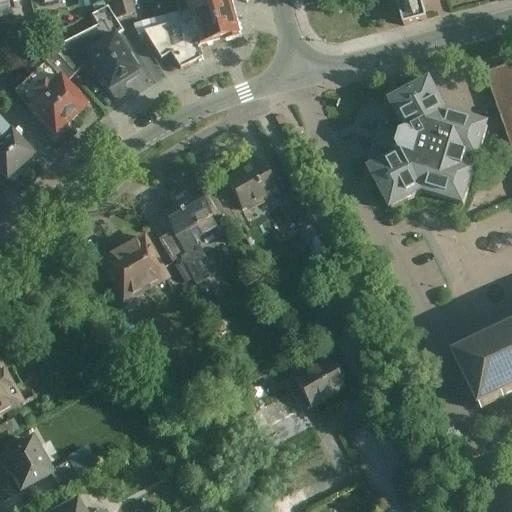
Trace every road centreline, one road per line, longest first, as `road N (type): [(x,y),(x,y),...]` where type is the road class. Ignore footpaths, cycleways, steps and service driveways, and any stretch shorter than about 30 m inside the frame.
road 1 (residential): [(0,267),(127,148),(196,111),(300,75)]
road 2 (residential): [(300,75),(511,17)]
